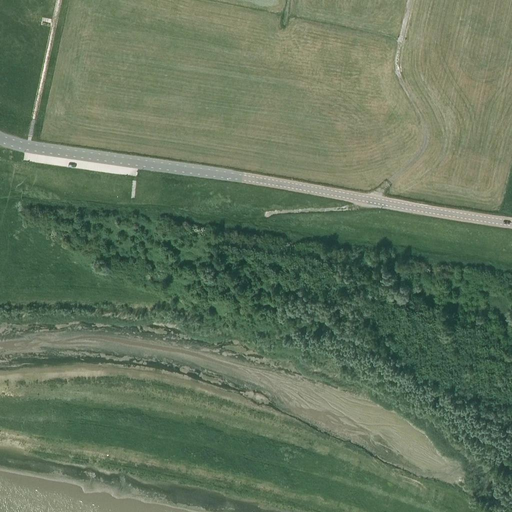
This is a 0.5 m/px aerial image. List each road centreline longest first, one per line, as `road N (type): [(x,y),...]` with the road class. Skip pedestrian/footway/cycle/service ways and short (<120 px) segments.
road 1 (tertiary): [(511,224),(0,138)]
road 2 (track): [(412,0),(400,50),(427,141),(366,200)]
